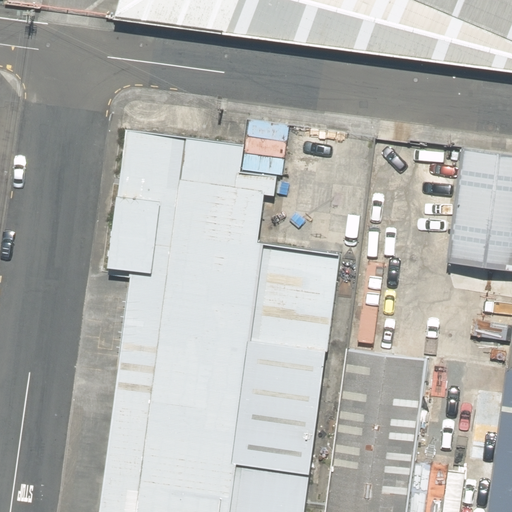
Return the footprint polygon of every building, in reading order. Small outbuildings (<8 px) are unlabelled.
[(511,40),(416,0),(119,0),(114,19),(511,71),(511,40)] [(511,0),(416,0),(511,40),(511,0)] [(98,511),(303,511),(339,255),(257,244),(264,195),(276,196),(277,175),(240,172),(243,145),(126,130),(106,268),(130,272),(98,511)] [(511,156),(461,151),(446,263),(511,272),(511,156)] [(408,511),(428,359),(346,349),(324,511),(408,511)] [(511,511),(511,370),(507,370),(486,511),(511,511)]
